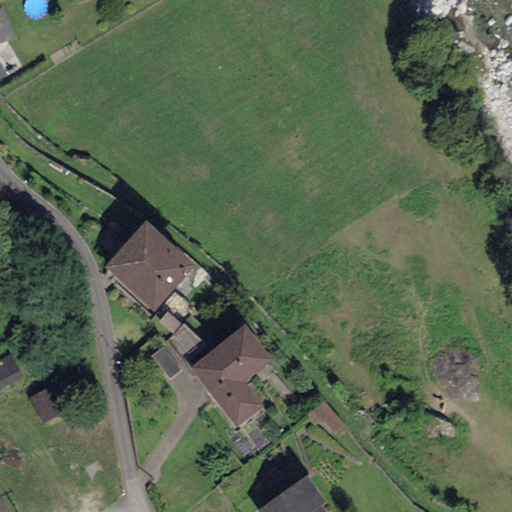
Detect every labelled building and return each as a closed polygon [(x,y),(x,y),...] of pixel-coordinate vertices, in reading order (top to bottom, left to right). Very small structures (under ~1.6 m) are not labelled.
[(0,11),(0,46),(15,41),(3,10),(0,11)] [(146,227),(104,271),(153,316),(194,272),(146,227)] [(244,332),(191,369),(234,431),(263,411),(246,387),(270,369),(244,332)] [(171,382),(182,373),(163,348),(152,357),(171,382)] [(0,392),(23,380),(10,357),(0,362),(0,392)] [(50,388),(30,399),(44,425),(64,414),(50,388)] [(334,436),(345,426),(324,403),(307,417),(317,428),(323,422),(334,436)] [(306,480),(259,511),(323,511),(322,509),(325,507),(306,480)]
